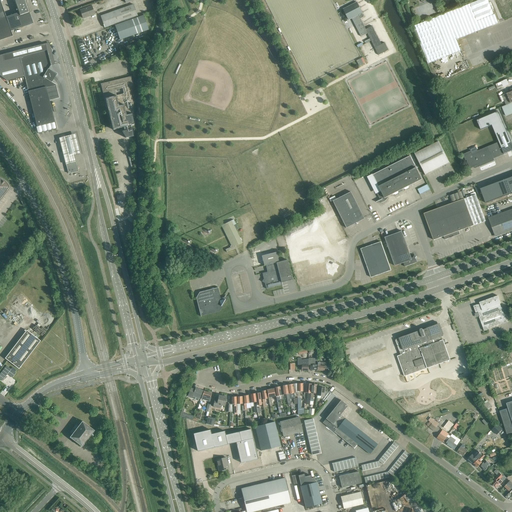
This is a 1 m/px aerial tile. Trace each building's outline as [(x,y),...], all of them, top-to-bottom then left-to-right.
[(0,0),(0,40),(13,36),(11,31),(6,17),(0,0)] [(25,0),(13,0),(15,4),(12,5),(14,11),(15,14),(17,13),(19,17),(30,13),(28,6),(25,0)] [(498,23),(495,14),(494,14),(488,0),(479,0),(413,26),(428,64),(461,51),(457,39),(498,23)] [(373,26),(366,29),(360,19),(364,17),(357,4),(357,2),(343,9),(349,20),(352,18),(361,37),(368,34),(379,55),(389,50),(385,43),(382,44),(373,26)] [(134,5),(100,16),(104,28),(115,24),(115,26),(138,18),(138,16),(134,5)] [(80,10),(83,18),(95,14),(92,6),(80,10)] [(15,14),(6,17),(11,31),(33,24),(31,18),(30,13),(19,17),(17,13),(15,14)] [(120,40),(149,30),(144,16),(138,18),(115,26),(120,40)] [(46,44),(3,55),(4,61),(20,57),(37,127),(55,122),(53,113),(49,100),(59,98),(56,84),(52,82),(54,78),(57,74),(49,69),(51,65),(47,51),(46,46),(46,44)] [(359,65),(366,62),(364,57),(357,60),(359,65)] [(130,93),(129,87),(133,86),(131,77),(101,84),(105,99),(108,110),(112,126),(113,130),(124,127),(125,131),(122,131),(126,138),(129,137),(132,136),(134,129),(130,129),(129,126),(134,125),(132,114),(134,114),(133,103),(130,93)] [(504,101),(509,99),(511,103),(511,102),(511,91),(507,94),(502,96),(504,101)] [(511,102),(500,108),(503,116),(511,113),(511,112),(511,102)] [(471,151),(463,155),(466,160),(470,169),(474,167),(475,169),(494,161),(494,159),(504,154),(511,150),(511,144),(499,113),(488,117),(492,127),(499,142),(472,153),(471,151)] [(66,164),(76,162),(74,156),(81,154),(76,134),(59,138),(66,164)] [(449,163),(446,156),(439,142),(415,154),(426,175),(449,163)] [(413,155),(368,175),(377,194),(383,191),(385,196),(424,180),(413,155)] [(66,164),(69,174),(78,171),(76,162),(66,164)] [(0,199),(10,187),(9,186),(8,185),(8,184),(7,183),(6,182),(5,181),(4,180),(2,179),(1,179),(0,178),(0,199)] [(511,193),(511,188),(508,179),(499,183),(504,196),(511,193)] [(504,196),(499,183),(490,186),(495,200),(504,196)] [(428,184),(419,188),(421,194),(431,190),(428,184)] [(481,190),(486,203),(495,200),(490,186),(481,190)] [(353,191),(337,197),(336,195),(330,197),(332,201),(335,199),(346,227),(365,219),(353,191)] [(476,195),(470,197),(424,214),(434,240),(444,237),(445,240),(460,234),(459,231),(486,221),(476,195)] [(332,244),(347,238),(337,215),(338,214),(335,208),(327,212),(330,218),(322,222),(332,244)] [(511,209),(488,218),(495,237),(511,230),(511,209)] [(236,246),(243,243),(235,224),(236,224),(234,219),(223,224),(232,246),(226,249),(228,252),(237,248),(236,246)] [(403,263),(405,267),(417,263),(415,258),(416,256),(414,256),(413,257),(412,258),(402,231),(385,237),(395,266),(403,263)] [(361,249),(371,278),(391,271),(381,242),(361,249)] [(278,251),(263,255),(266,271),(264,271),(267,288),(282,284),(282,282),(293,279),(289,259),(280,261),(278,251)] [(308,261),(298,263),(301,278),(310,276),(314,278),(332,274),(335,275),(341,264),(330,259),(328,263),(309,267),(308,261)] [(219,287),(197,292),(202,315),(225,310),(223,298),(221,298),(219,287)] [(503,324),(507,323),(502,307),(501,307),(500,304),(501,304),(498,296),(479,302),(480,304),(477,305),(473,306),(476,313),(478,312),(480,317),(479,317),(484,331),(488,329),(503,323),(503,324)] [(397,356),(405,376),(450,360),(443,340),(441,341),(440,337),(442,337),(438,325),(423,330),(423,329),(422,329),(421,329),(420,329),(420,330),(420,331),(395,340),(399,352),(401,351),(402,355),(397,356)] [(5,358),(19,369),(41,341),(27,330),(5,358)] [(308,368),(308,360),(303,360),(303,358),(297,358),(298,365),(302,365),(302,371),(308,371),(308,368)] [(308,358),(308,360),(308,368),(310,368),(309,370),(317,370),(317,362),(317,359),(308,358)] [(320,362),(317,362),(317,370),(324,371),(324,369),(326,369),(327,362),(320,362)] [(18,372),(8,364),(0,374),(0,376),(4,380),(9,373),(14,377),(18,372)] [(328,375),(334,378),(337,372),(331,369),(328,375)] [(292,384),(287,385),(289,398),(289,399),(295,398),(295,397),(297,397),(297,395),(295,395),(295,393),(293,393),(292,384)] [(287,385),(282,386),(283,395),(286,394),(288,406),(290,405),(289,399),(289,398),(287,385)] [(316,395),(317,396),(321,396),(320,398),(325,402),(331,394),(328,392),(328,393),(325,391),(325,388),(318,387),(316,395)] [(188,396),(192,398),(192,399),(198,401),(199,398),(199,399),(203,391),(196,388),(195,390),(191,388),(188,396)] [(267,390),(269,403),(269,405),(272,405),(270,397),(275,396),(273,389),(267,390)] [(201,399),(209,402),(212,393),(204,391),(201,399)] [(225,405),(226,397),(219,395),(218,398),(215,398),(213,407),(219,408),(220,404),(225,405)] [(244,406),(245,411),(245,418),(248,418),(247,409),(251,408),(250,403),(249,403),(248,395),(243,396),(244,406)] [(489,399),(484,402),(488,409),(493,406),(489,399)] [(326,419),(323,423),(338,435),(342,438),(342,439),(354,448),(358,444),(370,454),(377,444),(340,415),(347,406),(341,401),(326,419)] [(511,401),(506,403),(508,408),(499,411),(507,434),(511,432),(511,401)] [(279,422),(283,437),(303,432),(299,417),(279,422)] [(445,427),(450,431),(455,423),(449,420),(445,427)] [(70,437),(82,447),(95,431),(82,421),(70,437)] [(429,422),(426,426),(429,428),(433,431),(439,425),(434,421),(432,424),(429,422)] [(255,427),(261,451),(280,446),(274,422),(255,427)] [(497,424),(492,430),(497,435),(502,429),(497,424)] [(210,430),(193,434),(197,451),(236,442),(241,463),(258,459),(251,429),(226,435),(225,431),(211,434),(210,430)] [(437,438),(454,450),(457,446),(454,444),(456,441),(450,437),(449,439),(446,437),(448,434),(442,430),(437,438)] [(457,452),(463,457),(467,452),(462,449),(464,446),(462,445),(457,452)] [(472,454),(467,459),(472,464),(482,455),(478,451),(473,455),(472,454)] [(482,456),(476,462),(473,464),(476,468),(481,463),(480,461),(485,456),(483,454),(482,456)] [(216,460),(219,471),(228,469),(226,458),(216,460)] [(487,462),(489,459),(488,458),(480,466),(485,471),(490,465),(487,462)] [(494,479),(491,483),(495,479),(497,482),(503,476),(495,470),(493,472),(497,476),(494,479)] [(339,477),(341,488),(361,483),(358,472),(339,477)] [(305,507),(322,503),(316,482),(315,482),(314,478),(311,478),(310,475),(305,477),(304,474),(298,475),(301,486),(300,486),(305,507)] [(298,475),(291,477),(293,485),(300,483),(298,475)] [(495,479),(491,483),(495,488),(499,483),(500,485),(506,478),(503,476),(503,477),(503,476),(497,482),(495,479)] [(241,489),(246,511),(251,511),(291,502),(285,478),(241,489)] [(340,497),(344,509),(363,504),(360,492),(340,497)]
